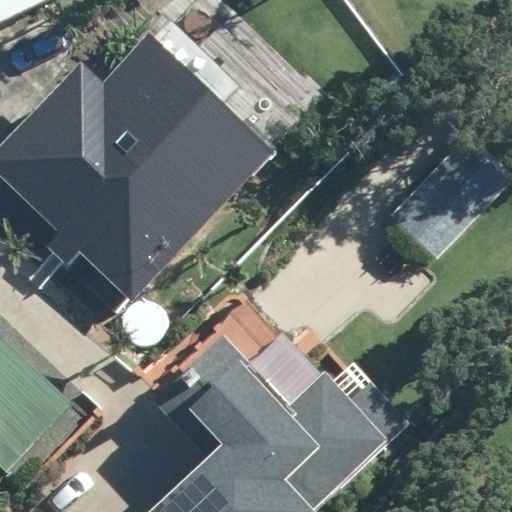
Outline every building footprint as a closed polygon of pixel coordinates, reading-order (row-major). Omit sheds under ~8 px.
[(0,0),(0,14),(30,0),(0,0)] [(99,41),(0,144),(0,151),(5,156),(0,160),(0,220),(58,274),(90,241),(143,291),(294,130),(263,99),(260,102),(244,86),(260,68),(187,0),(125,67),(99,41)] [(511,166),(475,132),(394,216),(438,257),(511,180),(511,166)] [(0,448),(16,464),(86,395),(2,311),(0,313),(0,448)] [(166,391),(226,455),(163,511),(313,511),(422,414),(365,352),(352,365),(343,354),(338,359),(303,321),(273,349),(266,341),(245,360),(224,337),(166,391)]
